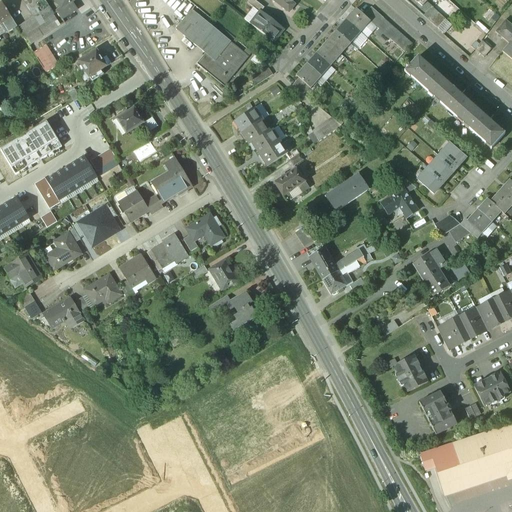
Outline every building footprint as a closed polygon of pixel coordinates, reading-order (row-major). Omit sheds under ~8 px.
[(43,0),(42,0),(33,6),(39,14),(43,21),(53,15),(43,0)] [(55,0),(61,9),(61,10),(72,3),(76,0),(55,0)] [(264,8),(253,0),(250,0),(248,4),(260,14),(261,13),(264,8)] [(294,0),(271,0),(289,13),(295,5),(292,3),(294,0)] [(431,8),(422,0),(420,0),(418,4),(413,0),(405,0),(406,0),(424,16),(431,8)] [(2,3),(0,4),(0,25),(4,23),(9,33),(16,28),(2,3)] [(72,3),(61,10),(61,9),(57,12),(62,20),(76,11),(72,3)] [(33,6),(32,4),(29,5),(26,6),(30,12),(34,17),(39,14),(33,6)] [(372,7),(364,15),(368,19),(376,11),(372,7)] [(444,19),(431,8),(424,16),(437,28),(444,19)] [(357,10),(348,20),(361,33),(371,22),(371,23),(371,22),(368,19),(364,15),(357,9),(356,9),(357,10)] [(206,55),(197,66),(225,87),(249,57),(192,11),(176,31),(206,55)] [(376,11),(368,19),(371,22),(373,23),(380,15),(376,11)] [(283,30),(261,13),(260,14),(251,25),(274,43),(283,30)] [(34,17),(17,28),(28,47),(60,26),(53,15),(43,21),(39,14),(34,17)] [(380,15),(373,23),(377,27),(384,19),(380,15)] [(384,19),(377,27),(381,30),(388,22),(384,19)] [(348,20),(337,32),(351,44),(361,33),(348,20)] [(511,41),(511,24),(506,20),(497,32),(510,44),(511,41)] [(388,22),(381,30),(385,34),(393,26),(388,22)] [(393,26),(385,34),(389,38),(397,30),(393,26)] [(397,30),(389,38),(405,53),(413,44),(397,30)] [(351,44),(337,32),(327,43),(341,55),(351,44)] [(361,33),(351,44),(358,50),(368,39),(361,33)] [(56,39),(47,45),(58,62),(67,56),(56,39)] [(484,41),(476,49),(485,57),(492,49),(484,41)] [(341,55),(327,43),(317,54),(331,66),(341,55)] [(96,51),(79,62),(79,63),(76,65),(81,72),(84,70),(89,78),(92,82),(103,75),(101,71),(106,67),(96,51)] [(47,53),(36,59),(43,69),(53,63),(47,53)] [(331,66),(317,54),(308,65),(322,77),(331,66)] [(419,57),(405,72),(406,72),(492,148),(491,149),(492,149),(506,134),(505,133),(505,134),(419,58),(420,57),(419,57)] [(8,74),(0,60),(0,74),(0,75),(6,76),(8,75),(8,74)] [(53,63),(43,69),(46,74),(60,66),(57,60),(53,63)] [(390,70),(384,64),(380,69),(386,75),(390,70)] [(322,77),(308,65),(298,76),(297,76),(311,89),(312,89),(311,88),(322,77)] [(267,67),(249,79),(255,87),(273,75),(267,67)] [(74,89),(68,93),(72,98),(78,95),(74,89)] [(134,109),(126,114),(125,112),(112,120),(122,136),(126,133),(127,134),(144,124),(134,109)] [(255,109),(234,122),(242,134),(262,120),(255,109)] [(342,126),(332,118),(327,122),(334,132),(342,126)] [(262,120),(242,134),(250,145),(252,144),(270,132),(262,120)] [(334,132),(327,122),(322,125),(329,135),(334,132)] [(62,148),(47,123),(1,151),(15,176),(62,148)] [(329,135),(322,125),(317,128),(324,138),(329,135)] [(324,138),(317,128),(312,132),(319,142),(324,138)] [(270,132),(252,144),(260,155),(280,142),(273,130),(270,132)] [(280,142),(260,155),(268,167),(288,154),(280,142)] [(450,146),(439,158),(455,172),(466,159),(450,146)] [(309,148),(300,155),(303,160),(307,158),(306,156),(312,152),(309,148)] [(91,162),(97,172),(116,160),(110,150),(91,162)] [(300,155),(291,161),(294,166),(303,160),(300,155)] [(90,184),(97,179),(84,158),(77,163),(90,184)] [(439,158),(429,170),(444,184),(455,172),(439,158)] [(193,188),(175,159),(164,165),(170,174),(153,185),(164,203),(178,195),(178,196),(193,188)] [(82,188),(90,184),(77,163),(69,167),(82,188)] [(74,193),(82,188),(69,167),(61,172),(74,193)] [(309,188),(297,169),(274,183),(283,197),(299,187),(302,192),(309,188)] [(429,170),(418,182),(434,196),(444,184),(429,170)] [(67,198),(74,193),(61,172),(54,177),(67,198)] [(359,175),(326,197),(336,212),(369,190),(359,175)] [(59,202),(67,198),(54,177),(46,182),(59,202)] [(60,204),(59,202),(46,182),(44,179),(35,185),(50,210),(60,204)] [(406,180),(396,187),(399,192),(403,190),(407,195),(417,189),(406,180)] [(510,182),(500,192),(511,202),(511,182),(510,181),(509,181),(510,182)] [(399,192),(380,205),(388,216),(399,208),(407,219),(418,212),(407,195),(403,190),(399,192)] [(511,202),(500,192),(491,203),(490,202),(490,203),(502,213),(505,216),(505,215),(504,215),(511,206),(511,202)] [(138,193),(120,204),(132,223),(150,212),(145,204),(138,193)] [(156,197),(145,204),(150,212),(152,215),(163,208),(156,197)] [(22,225),(29,220),(17,200),(9,204),(22,225)] [(488,201),(479,211),(492,223),(501,213),(502,213),(490,203),(487,200),(488,201)] [(14,229),(22,225),(9,204),(2,209),(14,229)] [(105,208),(112,220),(117,217),(109,204),(104,207),(104,208),(105,208)] [(104,208),(91,216),(106,240),(119,232),(112,220),(105,208),(104,208)] [(0,223),(6,234),(14,229),(2,209),(0,209),(0,223)] [(479,211),(469,222),(468,222),(482,235),(483,234),(492,223),(479,211)] [(41,219),(47,229),(57,223),(51,213),(41,219)] [(210,215),(186,230),(190,237),(194,243),(205,237),(211,247),(225,239),(210,215)] [(92,248),(106,240),(91,216),(77,224),(85,237),(92,248)] [(451,217),(435,227),(442,237),(449,232),(460,225),(451,217)] [(482,235),(468,222),(466,220),(461,226),(471,234),(478,239),(482,235)] [(74,230),(80,240),(85,237),(77,224),(72,227),(74,230)] [(449,232),(456,243),(471,234),(461,226),(460,225),(449,232)] [(305,228),(295,234),(304,248),(314,242),(305,228)] [(80,240),(74,230),(68,234),(69,235),(74,245),(80,241),(80,240)] [(69,235),(60,241),(64,247),(46,258),(54,271),(81,255),(74,245),(69,235)] [(174,237),(164,243),(165,244),(154,251),(153,252),(162,267),(163,266),(164,269),(176,262),(177,264),(187,258),(174,237)] [(190,237),(184,241),(191,252),(198,248),(194,243),(190,237)] [(321,244),(307,253),(313,264),(328,255),(321,244)] [(162,267),(153,252),(154,251),(153,250),(147,254),(160,275),(166,271),(164,269),(163,266),(162,267)] [(436,250),(429,255),(439,271),(446,266),(436,250)] [(359,252),(341,262),(342,263),(335,267),(334,267),(338,272),(362,259),(363,258),(359,252)] [(328,255),(313,264),(323,281),(338,272),(334,267),(335,267),(328,255)] [(429,255),(415,264),(425,280),(439,271),(429,255)] [(27,256),(6,269),(11,278),(18,274),(26,288),(41,279),(27,256)] [(143,258),(130,266),(130,264),(120,270),(127,282),(131,288),(132,288),(145,280),(147,284),(156,279),(143,258)] [(362,259),(338,272),(341,277),(347,273),(348,275),(360,268),(359,266),(364,263),(362,259)] [(227,260),(210,271),(216,282),(219,280),(223,287),(232,282),(233,284),(239,281),(237,279),(238,278),(227,260)] [(466,264),(453,269),(457,280),(470,275),(466,264)] [(204,267),(192,274),(196,280),(208,273),(204,267)] [(439,271),(425,280),(435,297),(449,287),(439,271)] [(338,272),(323,281),(331,294),(338,290),(342,288),(345,286),(341,277),(338,272)] [(110,276),(85,291),(94,307),(111,297),(113,301),(122,296),(110,276)] [(361,279),(349,286),(354,293),(365,286),(361,279)] [(131,288),(127,282),(122,285),(131,299),(136,296),(132,288),(131,288)] [(246,291),(230,301),(238,314),(234,317),(237,321),(230,325),(234,331),(257,317),(252,309),(255,307),(246,291)] [(29,292),(19,298),(25,309),(35,303),(29,292)] [(511,308),(507,298),(505,295),(493,301),(504,323),(511,318),(511,308)] [(227,296),(208,308),(211,313),(230,302),(227,296)] [(90,309),(83,298),(77,302),(84,313),(90,309)] [(71,299),(43,316),(51,330),(65,321),(71,330),(84,322),(79,314),(79,313),(71,299)] [(493,301),(481,307),(484,312),(492,328),(492,329),(504,323),(493,301)] [(35,303),(25,309),(32,320),(42,314),(35,302),(35,303)] [(471,312),(459,318),(470,340),(482,334),(473,317),(471,312)] [(484,312),(478,314),(487,330),(492,328),(484,312)] [(487,330),(478,314),(473,317),(481,333),(487,330)] [(459,318),(447,324),(451,332),(458,345),(458,346),(470,340),(459,318)] [(394,322),(381,331),(385,337),(398,328),(394,322)] [(451,332),(441,336),(448,350),(458,345),(451,332)] [(397,365),(393,367),(399,378),(397,380),(399,383),(401,382),(407,394),(428,383),(426,380),(422,372),(419,367),(420,367),(416,359),(415,359),(414,356),(397,365)] [(394,360),(384,365),(387,370),(393,367),(397,365),(394,360)] [(500,373),(473,387),(484,407),(495,401),(496,404),(500,402),(499,399),(510,393),(500,373)] [(440,392),(419,403),(436,436),(457,425),(440,392)] [(481,415),(475,404),(470,407),(475,417),(481,415)] [(470,407),(464,410),(470,420),(475,417),(470,407)] [(511,425),(420,456),(424,467),(434,464),(445,496),(511,474),(511,425)]
